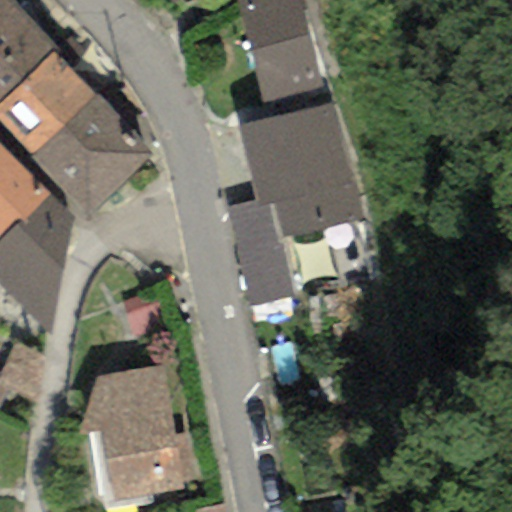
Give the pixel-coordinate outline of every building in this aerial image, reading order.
[(10,0),(0,0),(0,102),(56,50),(10,0)] [(296,0),(237,0),(263,102),(319,88),(296,0)] [(96,93),(56,50),(0,102),(0,127),(30,155),(96,93)] [(96,93),(30,155),(85,221),(147,156),(96,93)] [(328,106),(237,128),(255,200),(256,207),(267,204),(277,239),(356,219),(328,106)] [(0,244),(51,195),(0,145),(0,244)] [(71,220),(51,195),(0,244),(0,286),(47,334),(71,220)] [(292,295),(277,239),(267,204),(256,207),(255,200),(223,209),(249,306),(292,295)] [(0,378),(0,404),(38,411),(48,356),(17,350),(11,380),(0,378)] [(97,379),(76,436),(97,433),(113,500),(183,491),(163,368),(97,379)]
